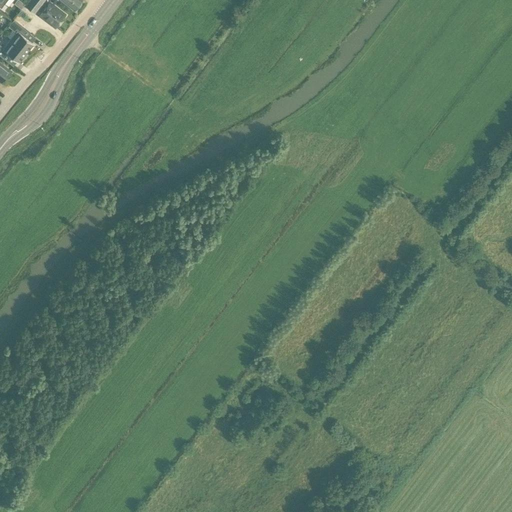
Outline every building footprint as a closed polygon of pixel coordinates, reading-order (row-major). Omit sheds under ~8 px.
[(30,0),(26,6),(30,9),(34,12),(43,0),(30,0)] [(60,0),(74,10),(81,0),(60,0)] [(50,3),(39,16),(55,28),(65,14),(50,3)] [(14,20),(9,26),(16,32),(9,40),(26,53),(33,43),(26,37),(30,33),(14,20)] [(0,45),(0,55),(7,61),(11,56),(19,62),(26,53),(9,40),(3,48),(0,45)] [(0,81),(1,82),(2,80),(4,80),(6,77),(6,76),(10,70),(0,62),(0,81)]
